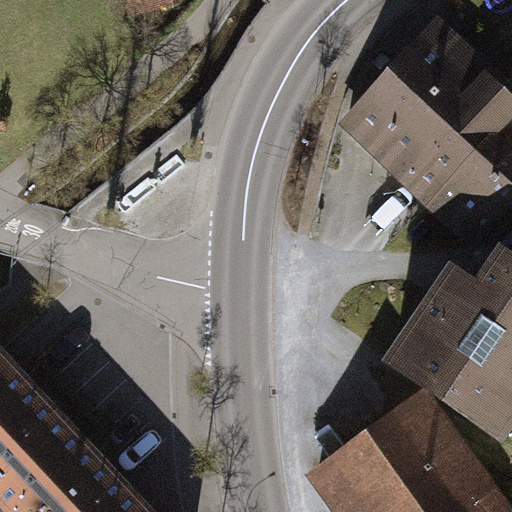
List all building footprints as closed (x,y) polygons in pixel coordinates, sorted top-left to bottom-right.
[(184,0),(124,0),(129,16),(185,0),(184,0)] [(444,228),(450,222),(486,254),(511,225),(511,64),(503,74),(439,18),(343,128),(444,228)] [(511,271),(505,267),(485,298),(457,280),(398,373),(511,445),(511,271)] [(133,511),(0,374),(0,511),(133,511)] [(315,485),(334,511),(508,511),(431,403),(315,485)]
